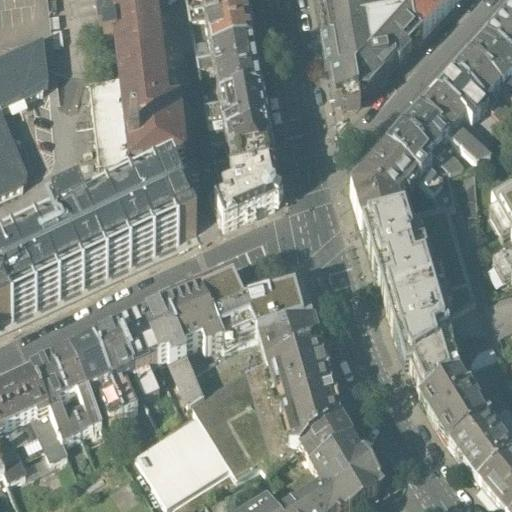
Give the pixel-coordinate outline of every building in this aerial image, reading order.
[(166,105),(155,0),(108,0),(109,6),(95,8),(98,31),(101,31),(103,41),(113,40),(117,83),(87,86),(89,97),(97,169),(185,160),(179,104),(166,105)] [(193,0),(186,2),(188,14),(242,5),(241,0),(193,0)] [(360,112),(359,106),(355,79),(371,62),(366,27),(374,26),(368,0),(315,0),(320,20),(336,113),(347,113),(360,112)] [(368,0),(374,26),(366,27),(371,62),(355,79),(359,106),(369,104),(367,97),(380,84),(395,68),(400,68),(420,47),(416,44),(421,40),(413,33),(406,0),(368,0)] [(406,0),(413,33),(421,40),(450,9),(459,0),(406,0)] [(242,5),(188,14),(190,25),(204,23),(207,44),(210,59),(251,52),(248,34),(242,5)] [(499,32),(485,48),(511,72),(511,18),(499,32)] [(42,40),(0,57),(0,193),(21,185),(28,174),(0,115),(0,109),(8,106),(23,100),(41,94),(46,83),(42,40)] [(210,59),(207,44),(194,46),(195,54),(196,62),(210,59)] [(477,56),(468,66),(501,95),(511,105),(511,87),(511,85),(511,72),(485,48),(477,56)] [(210,59),(196,62),(198,72),(212,69),(219,106),(259,99),(255,79),(251,52),(210,59)] [(195,54),(185,55),(191,90),(201,88),(198,72),(196,62),(195,54)] [(462,73),(452,84),(503,130),(505,132),(511,125),(511,120),(493,103),(501,95),(468,66),(462,73)] [(436,101),(465,128),(486,148),(503,130),(452,84),(446,91),(436,101)] [(201,88),(191,90),(192,97),(202,95),(201,88)] [(202,95),(192,97),(201,148),(211,146),(208,126),(205,109),(202,95)] [(262,117),(259,99),(219,106),(205,109),(208,126),(221,124),(223,133),(221,133),(223,144),(265,136),(262,117)] [(26,109),(23,100),(8,106),(11,115),(19,112),(26,109)] [(448,147),(476,172),(490,167),(458,137),(465,128),(436,101),(428,110),(419,120),(448,147)] [(413,127),(402,139),(431,165),(449,182),(462,177),(458,172),(440,155),(448,147),(419,120),(413,127)] [(265,136),(223,144),(225,154),(227,154),(229,163),(214,165),(217,182),(272,173),(269,155),(265,136)] [(395,146),(385,157),(416,185),(434,201),(442,193),(441,188),(430,178),(430,177),(424,172),(431,165),(402,139),(395,146)] [(211,146),(201,148),(210,197),(218,186),(217,182),(214,165),(211,146)] [(357,188),(350,196),(361,232),(401,221),(397,207),(416,185),(385,157),(357,188)] [(449,182),(431,165),(424,172),(430,177),(430,178),(441,188),(442,193),(434,201),(440,213),(446,212),(453,211),(447,183),(449,182)] [(272,173),(217,182),(218,186),(224,196),(220,198),(224,207),(214,211),(223,232),(233,228),(271,212),(270,212),(278,208),(272,173)] [(183,205),(171,174),(83,212),(77,200),(51,211),(56,224),(0,248),(0,317),(110,270),(196,233),(183,205)] [(511,193),(490,206),(511,244),(511,257),(499,265),(511,288),(511,193)] [(375,282),(385,314),(470,289),(446,212),(440,213),(401,221),(361,232),(364,246),(375,282)] [(232,286),(199,300),(220,349),(223,356),(238,347),(258,342),(312,327),(303,293),(243,310),(232,286)] [(475,309),(470,289),(385,314),(392,338),(396,348),(403,364),(409,377),(414,390),(420,403),(457,380),(459,379),(450,350),(452,350),(448,336),(445,327),(475,309)] [(220,349),(199,300),(184,306),(164,314),(182,356),(200,348),(204,356),(220,349)] [(182,356),(164,314),(153,319),(140,325),(157,365),(167,361),(178,386),(179,386),(189,412),(190,411),(203,403),(182,356)] [(157,365),(140,325),(127,330),(116,335),(133,376),(144,401),(158,394),(150,375),(152,375),(149,369),(157,365)] [(315,336),(312,327),(258,342),(265,368),(320,353),(315,336)] [(133,376),(116,335),(105,340),(93,345),(123,415),(132,411),(137,409),(126,385),(123,386),(121,381),(133,376)] [(123,415),(93,345),(81,350),(70,355),(87,396),(100,390),(102,395),(99,397),(109,421),(123,415)] [(327,382),(320,353),(265,368),(255,371),(203,403),(190,411),(196,421),(228,472),(235,484),(259,471),(267,480),(298,454),(307,447),(340,424),(327,382)] [(491,353),(478,358),(470,369),(472,374),(497,365),(491,353)] [(105,437),(87,396),(70,355),(58,360),(50,364),(81,435),(86,446),(105,437)] [(61,443),(81,435),(50,364),(38,369),(31,372),(48,411),(61,443)] [(0,432),(48,411),(31,372),(0,385),(0,432)] [(448,449),(486,426),(477,412),(479,411),(468,393),(466,395),(462,387),(457,380),(420,403),(425,411),(437,432),(448,449)] [(48,411),(0,432),(0,466),(2,471),(6,480),(24,472),(26,475),(51,465),(49,461),(66,454),(61,443),(48,411)] [(132,411),(123,415),(132,436),(141,432),(132,411)] [(511,423),(506,414),(486,426),(511,461),(511,460),(511,423)] [(166,511),(228,472),(196,421),(135,460),(166,511)] [(344,432),(340,424),(307,447),(298,454),(308,473),(330,458),(352,444),(344,432)] [(477,487),(511,461),(486,426),(448,449),(467,474),(477,487)] [(330,458),(308,473),(320,490),(327,501),(332,511),(356,511),(360,510),(383,496),(370,475),(352,444),(330,458)] [(493,506),(497,511),(511,511),(511,460),(511,461),(477,487),(493,506)] [(332,511),(327,501),(320,490),(285,511),(272,511),(266,503),(251,511),(332,511)]
